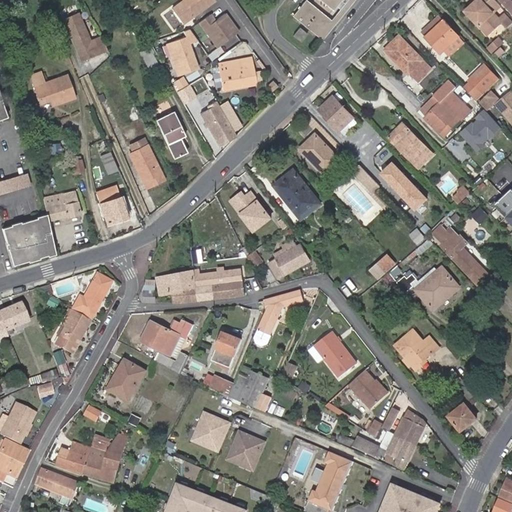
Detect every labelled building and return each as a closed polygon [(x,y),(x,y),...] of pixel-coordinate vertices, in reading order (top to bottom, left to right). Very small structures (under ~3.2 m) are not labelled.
[(214,0),(180,0),(170,7),(182,24),(215,1),(214,0)] [(322,39),(334,24),(330,20),(306,0),(293,15),(322,39)] [(321,0),(333,9),(340,0),(352,0),(353,1),(353,0),(321,0)] [(334,24),(335,24),(354,1),(353,1),(352,0),(346,0),(330,20),(334,24)] [(476,7),(474,5),(466,12),(489,37),(504,23),(495,13),(501,7),(493,0),(483,0),(484,0),(476,7)] [(498,0),(511,14),(511,2),(509,0),(498,0)] [(80,46),(85,56),(98,50),(109,44),(102,31),(91,36),(79,9),(64,15),(78,47),(80,46)] [(212,13),(199,22),(217,47),(238,32),(225,13),(216,19),(212,13)] [(424,38),(444,20),(439,16),(419,33),(424,38)] [(424,38),(439,54),(459,37),(444,20),(424,38)] [(300,28),(293,35),(301,41),(307,33),(300,28)] [(393,42),(384,49),(405,73),(407,71),(414,78),(428,66),(397,33),(390,39),(393,42)] [(171,55),(186,49),(185,48),(181,37),(166,43),(171,55)] [(443,59),(463,41),(459,37),(439,54),(443,59)] [(382,47),(384,49),(393,42),(390,39),(382,47)] [(500,47),(504,44),(498,39),(488,48),(493,54),(500,47)] [(151,54),(154,53),(150,45),(138,52),(142,59),(151,54)] [(179,61),(183,73),(198,68),(190,48),(188,49),(188,46),(185,48),(186,49),(171,55),(170,55),(173,63),(179,61)] [(500,47),(493,54),(497,58),(504,51),(500,47)] [(142,59),(148,70),(158,64),(151,54),(142,59)] [(252,58),(218,65),(218,66),(212,68),(216,87),(221,86),(222,90),(257,85),(252,58)] [(178,75),(183,73),(179,61),(173,63),(178,75)] [(480,77),(489,69),(485,65),(476,73),(480,77)] [(482,95),(499,80),(489,69),(480,77),(473,84),(482,95)] [(31,77),(36,89),(48,84),(42,71),(31,77)] [(56,100),(58,105),(78,96),(67,75),(48,84),(36,89),(44,105),(52,102),(56,100)] [(183,76),(172,83),(184,104),(209,89),(202,77),(189,85),(183,76)] [(424,117),(438,132),(457,114),(462,120),(471,112),(452,92),(456,88),(449,81),(439,90),(433,96),(437,100),(424,113),(426,116),(424,117)] [(465,91),(475,101),(482,95),(473,84),(465,91)] [(491,92),(479,102),(487,111),(499,101),(491,92)] [(511,92),(496,105),(511,124),(511,92)] [(420,109),(424,113),(437,100),(433,96),(420,109)] [(354,118),(334,97),(320,110),(327,117),(326,119),(338,132),(340,131),(344,135),(358,123),(354,118)] [(215,100),(200,112),(219,147),(236,137),(215,100)] [(484,109),(459,132),(477,151),(501,128),(484,109)] [(180,139),(184,136),(173,112),(156,120),(174,158),(186,153),(180,139)] [(399,145),(413,160),(418,155),(425,163),(433,156),(410,132),(411,131),(405,124),(390,139),(398,146),(399,145)] [(302,151),(325,174),(340,159),(315,132),(309,138),(312,141),(302,151)] [(132,150),(144,179),(148,177),(150,183),(165,177),(146,135),(132,142),(134,149),(132,150)] [(312,141),(309,138),(299,148),(302,151),(312,141)] [(496,154),(502,161),(511,152),(505,146),(496,154)] [(110,169),(120,165),(112,149),(103,153),(110,169)] [(108,166),(104,155),(98,158),(102,168),(108,166)] [(418,155),(413,160),(420,168),(425,163),(418,155)] [(500,163),(494,156),(485,164),(491,171),(500,163)] [(429,200),(394,162),(382,174),(417,211),(429,200)] [(372,193),(379,187),(370,178),(359,165),(352,171),(372,193)] [(274,184),(300,218),(319,203),(293,169),(274,184)] [(25,186),(21,174),(0,180),(0,191),(1,194),(25,186)] [(463,201),(470,194),(464,187),(457,194),(458,195),(463,201)] [(511,188),(493,205),(511,224),(511,188)] [(98,204),(117,196),(115,190),(95,198),(98,204)] [(63,193),(44,197),(48,214),(49,219),(79,212),(77,200),(66,202),(63,193)] [(253,193),(246,197),(242,201),(238,195),(232,201),(250,225),(267,212),(253,193)] [(117,196),(98,204),(106,224),(125,216),(117,196)] [(490,216),(483,207),(475,215),(482,223),(490,216)] [(271,218),(267,212),(250,225),(255,231),(271,218)] [(48,214),(2,228),(13,265),(56,252),(49,219),(48,214)] [(286,220),(282,215),(278,218),(282,224),(286,220)] [(442,226),(434,234),(443,243),(442,245),(476,280),(486,271),(464,248),(469,243),(462,236),(461,238),(452,229),(449,232),(442,226)] [(434,243),(429,238),(414,250),(419,256),(434,243)] [(300,246),(270,263),(278,278),(309,261),(300,246)] [(256,250),(248,257),(254,267),(263,261),(256,250)] [(387,254),(370,268),(377,276),(394,262),(387,254)] [(397,265),(391,269),(388,273),(392,278),(396,275),(402,270),(397,265)] [(393,280),(405,293),(413,286),(417,289),(416,290),(434,311),(460,289),(442,267),(422,285),(417,280),(419,278),(408,265),(402,270),(396,275),(392,278),(393,280)] [(200,270),(196,270),(196,276),(197,285),(197,286),(213,285),(243,281),(241,271),(225,273),(218,273),(211,274),(212,277),(201,278),(200,270)] [(486,271),(476,280),(481,286),(491,277),(486,271)] [(392,278),(388,273),(383,277),(388,284),(393,280),(392,278)] [(78,296),(71,309),(81,314),(90,319),(110,282),(96,276),(83,299),(78,296)] [(198,300),(197,286),(197,285),(196,276),(158,278),(160,292),(174,291),(174,302),(198,300)] [(157,280),(145,280),(142,291),(145,290),(155,291),(157,280)] [(245,295),(244,294),(243,281),(213,285),(214,298),(215,298),(245,295)] [(198,300),(214,298),(213,285),(197,286),(198,300)] [(145,290),(144,301),(156,302),(157,291),(155,291),(145,290)] [(301,304),(298,292),(264,300),(266,308),(255,333),(267,338),(275,320),(273,310),(301,304)] [(58,302),(51,298),(47,305),(54,308),(58,302)] [(264,300),(255,302),(257,310),(266,308),(264,300)] [(20,303),(0,310),(0,316),(6,331),(28,323),(20,303)] [(81,314),(71,309),(61,326),(63,327),(56,338),(64,343),(60,350),(69,355),(88,322),(90,319),(81,314)] [(6,331),(0,316),(0,340),(8,337),(6,331)] [(150,322),(139,342),(160,353),(174,359),(183,340),(190,326),(179,320),(177,324),(171,320),(165,331),(150,322)] [(137,340),(139,342),(150,322),(147,321),(137,340)] [(230,368),(240,343),(229,338),(231,335),(222,331),(210,360),(230,368)] [(325,357),(340,377),(358,363),(333,331),(315,345),(325,357)] [(406,358),(412,367),(416,372),(426,364),(424,362),(433,355),(434,356),(439,352),(429,340),(425,343),(415,331),(396,345),(406,358)] [(267,338),(255,333),(250,345),(250,347),(262,352),(264,351),(269,339),(267,338)] [(53,346),(60,350),(64,343),(56,338),(53,346)] [(325,357),(315,345),(309,350),(319,362),(325,357)] [(180,377),(191,353),(183,349),(175,364),(171,372),(179,377),(180,377)] [(473,364),(480,358),(476,353),(467,361),(471,366),(473,364)] [(156,354),(152,361),(168,370),(172,363),(156,354)] [(480,358),(473,364),(479,371),(489,363),(483,356),(480,358)] [(126,358),(109,387),(129,399),(146,370),(126,358)] [(410,368),(412,367),(406,358),(403,360),(410,368)] [(202,365),(193,360),(189,368),(198,372),(202,365)] [(63,362),(56,365),(64,385),(68,374),(63,362)] [(287,363),(281,376),(289,380),(295,366),(287,363)] [(375,381),(363,367),(347,383),(372,409),(387,394),(375,381)] [(447,373),(459,387),(464,382),(453,369),(447,373)] [(42,382),(53,378),(52,372),(39,376),(42,382)] [(260,396),(262,393),(268,381),(249,372),(246,379),(242,388),(260,396)] [(228,394),(233,383),(234,382),(217,375),(211,387),(228,394)] [(233,383),(234,383),(242,388),(246,379),(237,375),(234,382),(233,383)] [(42,382),(39,376),(29,380),(31,385),(42,382)] [(4,396),(29,385),(26,378),(1,389),(4,396)] [(375,381),(387,394),(389,393),(377,379),(375,381)] [(464,382),(459,387),(468,397),(474,393),(464,382)] [(233,383),(228,394),(255,406),(260,396),(242,388),(233,383)] [(50,385),(39,388),(41,395),(52,392),(50,385)] [(262,393),(260,396),(270,401),(272,397),(262,393)] [(270,401),(260,396),(255,406),(266,411),(270,401)] [(1,435),(21,445),(26,435),(32,422),(38,410),(17,401),(1,435)] [(102,411),(91,404),(87,411),(98,418),(102,411)] [(464,404),(447,417),(460,432),(470,423),(468,420),(474,416),(464,404)] [(399,410),(393,407),(384,427),(383,429),(388,432),(399,410)] [(404,418),(396,435),(406,440),(415,423),(424,427),(426,423),(424,420),(408,409),(404,418)] [(401,412),(399,410),(388,432),(391,433),(401,412)] [(231,424),(204,412),(192,441),(219,452),(231,424)] [(32,422),(26,435),(28,436),(35,423),(32,422)] [(376,423),(370,435),(378,440),(383,429),(384,427),(376,423)] [(406,440),(416,445),(424,427),(415,423),(406,440)] [(126,435),(119,431),(111,447),(109,448),(107,451),(91,446),(83,472),(114,481),(126,435)] [(267,442),(240,431),(228,459),(255,470),(267,442)] [(96,434),(92,441),(95,442),(95,446),(106,449),(112,439),(96,434)] [(405,469),(416,445),(406,440),(396,435),(389,451),(380,447),(376,455),(405,469)] [(372,448),(359,442),(358,444),(340,437),(338,441),(356,449),(355,451),(369,456),(372,448)] [(14,476),(27,450),(5,439),(0,447),(0,480),(1,481),(6,472),(14,476)] [(83,472),(91,446),(73,441),(68,460),(59,457),(56,464),(66,469),(83,472)] [(331,458),(327,457),(324,464),(329,465),(326,472),(320,470),(316,471),(314,477),(314,480),(321,483),(318,491),(314,489),(305,511),(308,511),(330,511),(331,509),(334,510),(354,463),(333,454),(331,458)] [(72,496),(78,481),(79,481),(41,467),(35,481),(72,496)] [(511,478),(508,477),(507,479),(501,493),(500,495),(511,499),(511,478)] [(185,511),(186,510),(184,505),(189,503),(192,509),(199,511),(244,511),(245,510),(242,508),(234,505),(226,502),(225,501),(218,499),(211,496),(204,492),(196,489),(194,488),(188,486),(180,482),(177,481),(170,499),(169,501),(166,508),(164,511),(185,511)] [(392,484),(381,511),(436,511),(440,503),(392,484)] [(509,511),(511,507),(511,503),(499,498),(493,511),(495,511),(509,511)] [(184,505),(186,510),(191,511),(199,511),(192,509),(189,503),(184,505)]
